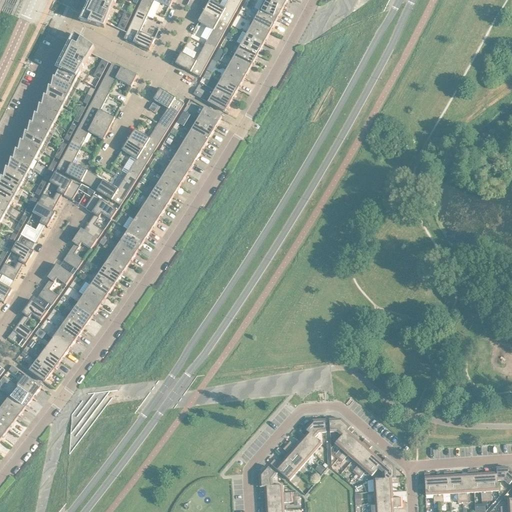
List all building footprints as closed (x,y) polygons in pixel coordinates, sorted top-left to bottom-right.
[(92,0),(88,10),(109,20),(109,19),(115,0),(92,0)] [(164,0),(172,3),(173,0),(142,0),(139,8),(149,12),(155,0),(164,0)] [(217,0),(210,0),(206,8),(231,21),(242,0),(229,0),(227,5),(217,0)] [(276,0),(265,0),(262,7),(279,16),(286,5),(276,0)] [(262,7),(255,18),(273,28),(279,16),(262,7)] [(127,8),(123,16),(130,19),(134,11),(127,8)] [(142,28),(149,12),(139,8),(126,35),(151,47),(157,35),(142,28)] [(215,26),(206,42),(216,47),(231,21),(206,8),(200,18),(215,26)] [(130,19),(123,16),(119,25),(126,28),(130,19)] [(255,18),(249,30),(267,40),(273,28),(255,18)] [(249,30),(243,41),(260,51),(267,40),(249,30)] [(68,54),(62,65),(80,75),(83,68),(94,50),(73,40),(67,53),(68,54)] [(243,41),(236,53),(254,63),(260,51),(243,41)] [(216,47),(206,42),(198,57),(183,49),(177,60),(202,74),(216,47)] [(236,53),(230,64),(247,74),(254,63),(236,53)] [(104,55),(100,64),(106,67),(111,59),(104,55)] [(114,59),(100,86),(111,91),(119,76),(133,83),(139,72),(114,59)] [(106,67),(100,64),(95,72),(102,75),(106,67)] [(230,64),(223,76),(241,86),(247,74),(230,64)] [(56,69),(56,74),(75,84),(80,75),(62,65),(59,71),(57,70),(57,69),(56,69)] [(52,78),(51,83),(70,93),(75,84),(56,74),(54,80),(52,79),(52,78)] [(223,76),(217,87),(234,97),(241,86),(223,76)] [(47,88),(46,92),(66,102),(70,93),(51,83),(50,89),(47,88),(48,88),(47,88)] [(199,84),(196,90),(203,94),(207,88),(199,84)] [(170,105),(160,120),(170,126),(186,100),(162,85),(156,96),(170,105)] [(100,86),(86,113),(111,125),(117,115),(102,107),(111,91),(100,86)] [(234,97),(217,87),(210,99),(227,109),(234,97)] [(42,97),(42,101),(61,111),(66,102),(46,92),(45,98),(43,97),(42,97)] [(38,106),(37,110),(56,120),(61,111),(42,101),(40,107),(38,106)] [(207,104),(200,116),(217,126),(224,114),(207,104)] [(33,115),(32,119),(52,130),(56,120),(37,110),(36,116),(33,115),(34,115),(33,115)] [(86,113),(73,139),(83,144),(91,128),(106,136),(111,125),(86,113)] [(200,116),(193,127),(210,137),(217,126),(200,116)] [(28,124),(27,128),(47,139),(52,130),(32,119),(31,125),(29,124),(28,124)] [(137,126),(131,136),(154,151),(170,126),(160,120),(151,135),(137,126)] [(193,127),(186,138),(203,149),(210,137),(193,127)] [(24,133),(23,137),(42,148),(47,139),(27,128),(26,134),(24,133)] [(138,155),(129,170),(139,177),(154,151),(131,136),(124,147),(138,155)] [(19,142),(18,146),(37,157),(42,148),(23,137),(21,143),(19,142)] [(186,138),(179,149),(196,160),(203,149),(186,138)] [(59,166),(91,183),(98,172),(75,160),(83,144),(73,139),(59,166)] [(14,151),(13,155),(32,166),(37,157),(18,146),(16,152),(14,151)] [(179,149),(172,160),(190,171),(196,160),(179,149)] [(9,160),(8,164),(27,175),(32,166),(13,155),(12,161),(9,160),(10,160),(9,160)] [(165,172),(182,182),(190,171),(172,160),(165,172)] [(4,169),(3,174),(22,184),(27,175),(8,164),(7,171),(5,170),(5,169),(4,169)] [(87,189),(87,190),(89,186),(88,186),(57,169),(52,179),(61,184),(55,196),(45,190),(40,200),(55,208),(65,190),(67,191),(66,192),(74,197),(80,186),(87,189)] [(98,172),(91,183),(123,202),(139,177),(129,170),(120,185),(98,172)] [(165,172),(158,183),(175,194),(182,182),(165,172)] [(0,183),(18,193),(22,184),(3,174),(2,180),(0,178),(0,183)] [(0,195),(13,202),(18,193),(0,183),(0,195)] [(158,183),(151,194),(168,205),(175,194),(158,183)] [(97,210),(86,227),(99,236),(106,227),(96,221),(104,210),(113,216),(119,207),(89,186),(87,190),(94,194),(87,205),(95,210),(95,209),(97,210)] [(151,194),(144,205),(161,216),(168,205),(151,194)] [(0,206),(8,211),(13,202),(0,195),(0,206)] [(57,209),(55,208),(40,200),(35,210),(44,215),(38,226),(28,221),(19,238),(22,240),(26,233),(37,239),(47,221),(50,222),(49,223),(50,223),(57,209)] [(144,205),(137,216),(154,227),(161,216),(144,205)] [(137,216),(130,227),(147,238),(154,227),(137,216)] [(76,264),(72,270),(75,272),(86,257),(77,250),(84,239),(93,246),(99,236),(86,227),(83,225),(74,239),(75,239),(75,238),(77,239),(66,257),(76,264)] [(130,227),(122,238),(139,249),(147,238),(130,227)] [(105,234),(101,240),(105,242),(109,237),(105,234)] [(36,248),(22,240),(19,238),(13,248),(23,253),(17,265),(7,259),(0,271),(0,277),(1,278),(5,271),(16,277),(26,259),(28,260),(28,262),(36,248)] [(122,238),(115,249),(132,260),(139,249),(122,238)] [(115,249),(108,260),(124,271),(132,260),(115,249)] [(108,260),(100,270),(117,282),(124,271),(108,260)] [(51,300),(46,306),(50,308),(61,293),(52,286),(60,275),(68,282),(75,272),(72,270),(59,261),(49,274),(50,275),(51,274),(53,275),(41,292),(51,300)] [(100,270),(93,281),(109,293),(117,282),(100,270)] [(14,286),(1,278),(0,277),(0,290),(1,292),(0,293),(0,304),(4,297),(6,299),(6,300),(14,286)] [(93,281),(85,292),(102,304),(109,293),(93,281)] [(85,292),(78,303),(94,315),(102,304),(85,292)] [(50,308),(46,306),(34,297),(24,310),(25,310),(25,309),(27,311),(15,327),(25,335),(21,341),(24,343),(35,328),(26,321),(34,311),(43,317),(50,308)] [(78,303),(70,314),(86,325),(94,315),(78,303)] [(70,314),(62,324),(79,336),(86,325),(70,314)] [(62,324),(55,335),(71,347),(79,336),(62,324)] [(41,325),(38,330),(44,335),(48,330),(41,325)] [(55,335),(47,346),(63,358),(71,347),(55,335)] [(47,346),(39,356),(55,368),(63,358),(47,346)] [(55,368),(39,356),(31,367),(47,379),(55,368)] [(356,360),(365,368),(368,364),(359,357),(356,360)] [(28,372),(19,383),(35,395),(37,392),(44,384),(28,372)] [(19,383),(11,393),(27,405),(29,402),(35,395),(19,383)] [(11,393),(3,403),(19,416),(27,405),(11,393)] [(3,403),(0,407),(0,417),(11,426),(19,416),(3,403)] [(339,428),(344,432),(344,433),(352,423),(343,415),(331,416),(332,429),(339,428)] [(315,417),(307,426),(317,434),(321,429),(328,429),(327,416),(315,417)] [(0,417),(0,434),(3,436),(11,426),(0,417)] [(307,433),(302,438),(316,450),(324,441),(317,434),(307,426),(304,423),(300,427),(307,433)] [(336,452),(340,455),(358,435),(353,430),(356,427),(352,423),(344,433),(344,432),(337,440),(342,445),(336,452)] [(350,452),(355,456),(370,439),(367,436),(363,440),(358,435),(340,455),(344,458),(350,452)] [(291,437),(288,441),(308,459),(316,450),(302,438),(298,443),(291,437)] [(354,468),(358,471),(376,451),(371,446),(374,442),(370,439),(355,456),(360,461),(354,468)] [(291,451),(286,456),(300,468),(308,459),(288,441),(284,445),(291,451)] [(373,473),(380,465),(388,455),(385,452),(381,455),(376,451),(358,471),(362,474),(368,468),(373,473)] [(300,468),(286,456),(282,461),(275,455),(271,459),(292,477),(300,468)] [(385,469),(385,475),(385,476),(398,475),(397,463),(388,455),(380,465),(385,469)] [(321,461),(318,466),(323,470),(327,465),(321,461)] [(261,472),(262,484),(275,483),(275,482),(274,476),(279,471),(269,463),(261,472)] [(511,465),(510,464),(499,465),(499,478),(500,477),(506,477),(511,482),(511,480),(511,465)] [(494,470),(487,470),(488,497),(493,497),(493,488),(500,488),(500,477),(499,478),(499,465),(494,465),(494,470)] [(470,471),(463,472),(465,499),(469,499),(469,490),(476,489),(475,466),(470,467),(470,471)] [(479,466),(475,466),(476,489),(483,489),(484,498),(488,497),(487,470),(480,471),(479,466)] [(446,473),(439,473),(441,500),(445,500),(445,491),(452,491),(451,468),(446,468),(446,473)] [(455,468),(451,468),(452,491),(459,490),(460,499),(465,499),(463,472),(456,472),(455,468)] [(441,500),(439,473),(432,474),(432,469),(426,469),(428,492),(435,492),(436,501),(441,500)] [(376,476),(376,488),(394,487),(394,480),(403,480),(403,474),(398,475),(385,476),(385,475),(376,476)] [(267,488),(267,495),(295,494),(294,489),(285,489),(285,482),(275,482),(275,483),(262,484),(262,489),(267,488)] [(376,488),(377,500),(404,499),(404,494),(395,494),(394,487),(376,488)] [(263,503),(263,508),(286,506),(286,499),(295,499),(295,494),(267,495),(268,502),(263,503)] [(501,504),(501,509),(511,508),(511,495),(510,496),(510,503),(501,504)] [(484,500),(477,501),(477,509),(487,509),(487,502),(489,502),(488,497),(484,498),(484,500)] [(377,500),(377,511),(382,511),(396,511),(395,504),(404,504),(404,499),(377,500)]
